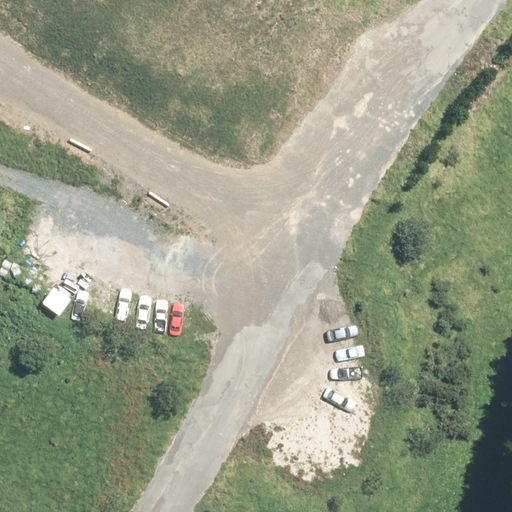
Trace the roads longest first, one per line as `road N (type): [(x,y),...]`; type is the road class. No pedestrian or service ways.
road 1 (track): [(0,101),(44,137),(185,215),(331,248)]
road 2 (track): [(0,170),(80,205),(244,229)]
